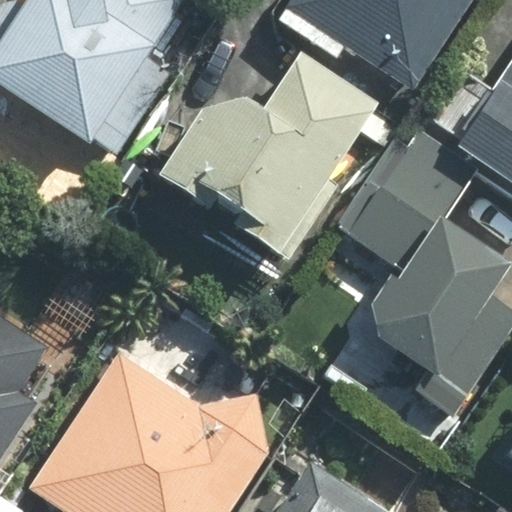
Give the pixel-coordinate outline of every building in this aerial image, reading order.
[(153,52),(187,0),(96,0),(94,4),(79,6),(69,0),(44,0),(0,66),(0,86),(99,152),(102,147),(121,158),(172,81),(154,68),(162,58),(153,52)] [(303,0),(286,26),(342,63),(350,51),(418,95),(480,0),(303,0)] [(168,184),(289,263),(387,116),(309,64),(272,118),(250,103),(240,116),(209,123),(168,184)] [(511,85),(471,148),(466,154),(483,166),(511,185),(511,85)] [(511,276),(442,229),(483,166),(466,154),(427,128),(352,239),(409,276),(383,315),(390,349),(469,403),(511,338),(511,316),(497,307),(511,286),(511,276)] [(0,481),(43,417),(26,405),(51,367),(17,344),(0,369),(0,481)] [(41,492),(70,511),(232,511),(271,455),(260,402),(201,414),(125,364),(41,492)] [(372,511),(322,478),(299,511),(372,511)]
